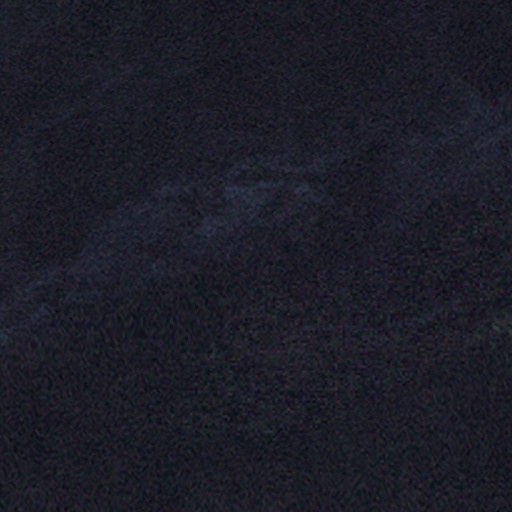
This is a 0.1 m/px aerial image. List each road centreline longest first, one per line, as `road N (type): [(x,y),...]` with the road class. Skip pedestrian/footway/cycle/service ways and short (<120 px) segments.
road 1 (tertiary): [(177,0),(212,83),(401,220),(511,273)]
road 2 (unclassified): [(411,0),(429,41),(511,82)]
